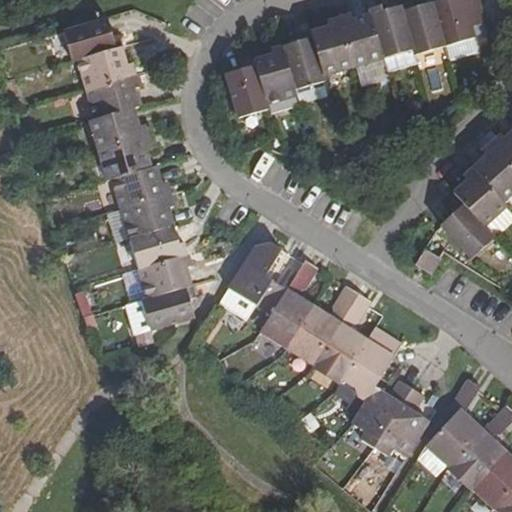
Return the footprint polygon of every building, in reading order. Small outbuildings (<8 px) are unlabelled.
[(444,0),(431,4),(443,48),(473,39),(471,28),(484,23),(476,0),(444,0)] [(411,4),(399,7),(412,51),(413,56),(443,48),(431,4),(413,9),(411,4)] [(368,11),(369,16),(382,61),(412,51),(399,7),(381,12),(379,8),(368,11)] [(350,15),(338,19),(352,69),(382,61),(369,16),(352,20),(350,15)] [(328,28),(309,34),(323,78),(352,69),(338,19),(326,23),(328,28)] [(107,20),(63,32),(72,63),(77,61),(120,49),(117,36),(111,37),(107,20)] [(298,42),(282,48),(295,91),(324,82),(323,78),(309,34),(298,37),(298,42)] [(271,56),(254,62),(266,105),(296,96),(295,91),(282,48),(270,51),(271,56)] [(120,49),(77,61),(85,90),(135,76),(132,65),(125,66),(120,49)] [(243,70),(226,75),(238,118),(268,111),(266,105),(254,62),(241,65),(243,70)] [(135,76),(85,90),(94,120),(133,109),(137,108),(134,90),(138,88),(135,76)] [(94,120),(89,122),(98,151),(147,137),(144,127),(138,127),(133,109),(94,120)] [(503,136),(494,144),(511,163),(511,134),(507,140),(503,136)] [(147,137),(98,151),(107,182),(111,180),(150,169),(145,152),(150,149),(147,137)] [(488,157),(476,168),(506,203),(511,196),(511,163),(494,144),(485,152),(488,157)] [(150,169),(111,180),(120,210),(170,196),(167,185),(161,186),(155,168),(150,169)] [(469,182),(456,194),(462,201),(486,228),(510,206),(506,203),(476,168),(466,177),(469,182)] [(170,196),(120,210),(128,240),(173,227),(169,210),(173,208),(170,196)] [(456,213),(443,226),(473,259),(496,239),(486,228),(462,201),(453,209),(456,213)] [(173,227),(128,240),(137,270),(187,255),(184,244),(178,245),(173,227)] [(269,242),(255,247),(229,289),(270,315),(286,290),(266,276),(282,251),(269,242)] [(424,249),(415,265),(430,275),(440,259),(424,249)] [(187,255),(137,270),(145,300),(191,287),(186,270),(191,267),(187,255)] [(318,269),(304,261),(302,264),(286,290),(270,315),(260,332),(287,349),(313,307),(299,299),(314,275),(318,269)] [(145,300),(141,301),(150,331),(194,319),(189,301),(194,299),(191,287),(145,300)] [(328,315),(313,307),(287,349),(313,365),(358,295),(346,287),(342,293),(328,315)] [(251,304),(229,289),(220,303),(243,317),(251,304)] [(371,303),(358,295),(313,365),(311,369),(338,385),(342,381),(367,340),(354,332),(367,309),(371,303)] [(401,345),(374,329),(367,340),(342,381),(355,388),(356,395),(366,401),(374,389),(380,379),(401,345)] [(251,347),(227,357),(233,372),(257,363),(251,347)] [(480,388),(467,380),(449,408),(456,413),(426,447),(449,467),(483,431),(464,414),(477,394),(480,388)] [(388,396),(374,389),(366,401),(352,425),(366,433),(361,441),(374,449),(412,389),(399,382),(394,387),(388,396)] [(425,397),(412,389),(374,449),(388,457),(393,451),(405,459),(429,421),(416,413),(421,403),(425,397)] [(511,411),(505,406),(501,410),(483,431),(449,467),(446,471),(470,491),(472,489),(505,453),(494,442),(511,422),(511,411)] [(511,458),(505,453),(472,489),(495,510),(511,492),(511,458)] [(511,511),(511,492),(495,510),(494,511),(511,511)]
